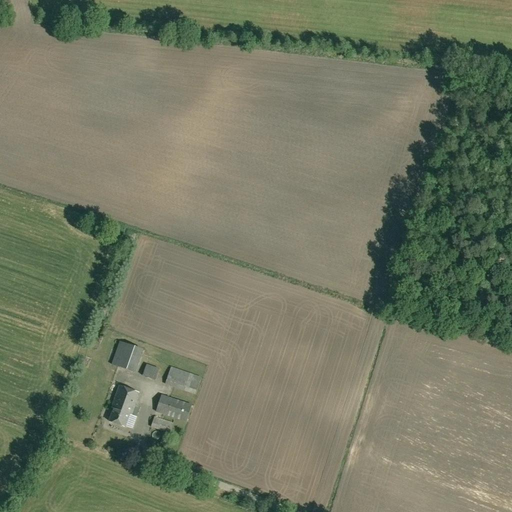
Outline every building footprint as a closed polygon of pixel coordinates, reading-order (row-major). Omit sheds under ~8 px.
[(142,350),(119,342),(111,365),(134,373),(142,350)] [(159,369),(146,365),(142,376),(155,381),(159,369)] [(200,377),(170,367),(164,385),(194,396),(200,377)] [(132,412),(138,394),(119,387),(111,408),(113,408),(108,421),(124,427),(130,412),(132,412)] [(161,396),(155,412),(185,422),(191,406),(161,396)] [(154,417),(150,428),(169,434),(173,423),(154,417)]
